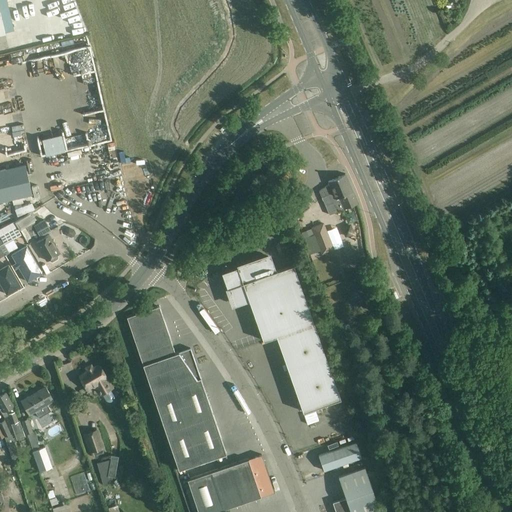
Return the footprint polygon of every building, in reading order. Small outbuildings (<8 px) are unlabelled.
[(479,30),(471,35),(475,41),(483,35),(479,30)] [(67,52),(72,74),(94,70),(87,37),(35,47),(38,58),(67,52)] [(41,137),(45,154),(65,149),(61,132),(41,137)] [(284,162),(250,185),(259,198),(293,174),(284,162)] [(0,170),(0,201),(32,194),(25,165),(0,170)] [(329,184),(319,191),(322,197),(323,199),(329,215),(358,203),(346,174),(328,181),(329,184)] [(66,181),(55,183),(56,189),(67,187),(66,181)] [(15,221),(16,224),(20,231),(34,222),(29,213),(15,221)] [(343,215),(334,218),(337,226),(346,223),(343,215)] [(44,219),(35,225),(34,225),(40,236),(50,230),(44,219)] [(14,221),(0,228),(0,235),(16,227),(14,221)] [(323,223),(312,228),(315,235),(326,231),(323,223)] [(32,226),(21,233),(27,242),(33,238),(33,239),(38,236),(32,226)] [(345,237),(353,234),(350,226),(342,229),(345,237)] [(66,235),(71,237),(74,236),(76,233),(74,230),(68,227),(66,228),(64,232),(66,235)] [(310,231),(303,234),(307,245),(314,242),(310,231)] [(60,253),(49,234),(36,242),(47,260),(50,259),(51,260),(52,261),(57,258),(58,256),(57,254),(60,253)] [(0,238),(0,237),(0,247),(4,255),(9,252),(4,243),(3,243),(0,238)] [(74,239),(68,242),(73,254),(80,251),(74,239)] [(22,247),(9,254),(24,282),(38,274),(28,257),(25,253),(22,247)] [(321,254),(319,247),(310,250),(312,257),(321,254)] [(231,274),(228,279),(231,287),(230,287),(235,302),(248,298),(263,341),(276,336),(302,412),(340,399),(293,265),(273,272),(268,259),(238,270),(238,271),(231,274)] [(8,265),(0,269),(0,283),(6,295),(20,287),(8,265)] [(226,453),(191,348),(175,353),(159,305),(127,316),(179,469),(226,453)] [(102,393),(106,400),(109,402),(111,402),(113,401),(114,399),(115,396),(110,388),(111,388),(106,378),(107,378),(99,364),(80,375),(88,389),(97,384),(100,388),(99,389),(100,390),(99,390),(100,392),(101,392),(102,393)] [(46,386),(21,400),(26,409),(30,414),(35,411),(39,418),(51,411),(47,404),(54,400),(51,395),(46,386)] [(0,408),(2,412),(5,417),(9,415),(15,434),(17,439),(25,436),(23,431),(20,420),(18,421),(13,405),(14,405),(6,392),(0,395),(0,408)] [(26,434),(33,431),(28,418),(21,421),(26,434)] [(5,420),(0,422),(0,426),(4,436),(10,433),(5,420)] [(98,429),(82,434),(89,453),(91,452),(93,457),(103,453),(102,448),(105,447),(98,429)] [(11,434),(4,436),(12,459),(19,456),(11,434)] [(356,442),(318,455),(323,471),(361,457),(356,442)] [(33,451),(40,471),(53,466),(45,446),(33,451)] [(248,459),(187,479),(198,511),(229,511),(229,510),(224,511),(223,511),(223,509),(261,496),(274,492),(260,454),(248,459)] [(107,476),(110,459),(97,463),(103,485),(108,483),(108,479),(108,476),(107,476)] [(365,467),(338,476),(346,498),(332,502),(335,511),(377,511),(380,511),(365,467)] [(52,489),(47,491),(52,502),(56,501),(52,489)] [(38,499),(27,502),(30,511),(33,511),(41,509),(38,499)] [(99,509),(96,503),(90,505),(92,511),(99,509)]
